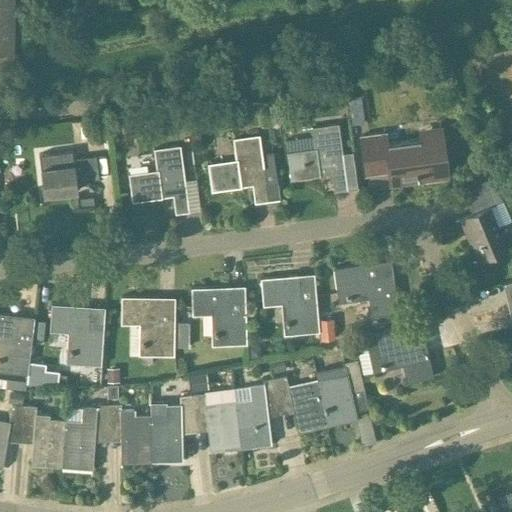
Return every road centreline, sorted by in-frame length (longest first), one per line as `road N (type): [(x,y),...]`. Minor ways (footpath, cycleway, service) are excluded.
road 1 (residential): [(0,268),(415,224),(504,418)]
road 2 (unclassified): [(504,418),(294,495)]
